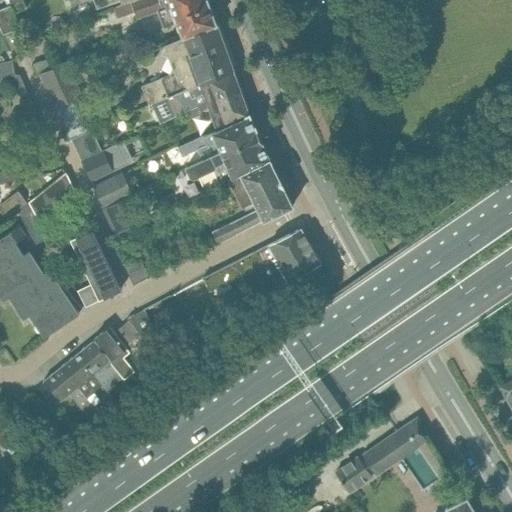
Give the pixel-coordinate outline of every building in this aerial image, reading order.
[(17,0),(10,3),(11,4),(0,8),(0,23),(4,33),(20,26),(14,12),(26,7),(23,0),(17,0)] [(182,36),(216,24),(207,0),(134,0),(114,7),(118,18),(134,12),(136,17),(158,9),(165,26),(177,21),(182,36)] [(216,24),(182,36),(164,43),(165,45),(161,53),(168,56),(171,67),(168,74),(142,85),(149,105),(168,97),(233,69),(216,24)] [(0,76),(15,73),(12,60),(0,62),(0,76)] [(68,62),(40,74),(54,106),(55,106),(78,96),(82,94),(68,62)] [(176,114),(188,109),(206,102),(239,88),(233,69),(168,97),(176,114)] [(239,88),(206,102),(188,109),(176,114),(176,115),(188,109),(192,117),(201,113),(200,110),(208,107),(216,130),(249,114),(239,88)] [(14,125),(9,126),(9,127),(36,121),(37,121),(34,106),(24,108),(11,111),(14,125)] [(216,130),(178,147),(182,156),(198,149),(203,160),(259,134),(257,130),(256,131),(249,114),(216,130)] [(38,128),(36,121),(9,127),(12,141),(39,134),(38,128)] [(92,129),(74,136),(71,138),(81,159),(101,149),(92,129)] [(259,134),(214,155),(203,160),(186,168),(190,176),(194,177),(198,175),(204,189),(228,178),(232,177),(270,158),(270,157),(269,158),(261,140),(262,140),(259,134)] [(101,149),(81,159),(91,180),(92,180),(123,165),(119,156),(129,151),(124,139),(101,149)] [(270,158),(232,177),(228,178),(242,207),(244,206),(245,210),(256,204),(259,208),(212,231),(217,242),(293,205),(270,158)] [(0,181),(14,179),(12,168),(0,170),(0,181)] [(122,170),(93,184),(103,207),(133,193),(122,170)] [(37,218),(74,188),(62,174),(28,201),(32,209),(37,218)] [(26,200),(18,189),(0,202),(0,207),(6,215),(26,200)] [(103,207),(102,207),(113,232),(145,218),(134,193),(133,193),(103,207)] [(47,237),(32,209),(20,215),(36,243),(47,237)] [(19,224),(0,236),(0,287),(2,286),(9,295),(17,308),(23,304),(29,314),(37,326),(43,322),(49,332),(79,313),(77,310),(69,298),(63,302),(49,280),(43,283),(29,262),(23,265),(8,244),(14,242),(15,241),(26,234),(19,224)] [(93,228),(75,237),(98,287),(93,290),(98,299),(103,297),(121,288),(93,228)] [(296,230),(203,277),(210,289),(210,290),(242,273),(255,298),(319,263),(321,262),(302,230),(297,229),(296,230)] [(144,308),(126,318),(158,355),(144,337),(155,329),(144,308)] [(96,357),(103,365),(109,361),(124,379),(134,370),(123,356),(129,351),(109,326),(93,339),(102,352),(96,357)] [(146,365),(158,355),(139,333),(128,343),(140,358),(146,365)] [(212,336),(185,354),(192,363),(218,346),(212,336)] [(93,339),(76,353),(93,373),(107,390),(108,392),(124,379),(109,361),(103,365),(96,357),(102,352),(93,339)] [(91,403),(107,390),(93,373),(76,353),(60,366),(77,386),(91,403)] [(102,417),(91,403),(77,386),(60,366),(43,379),(60,400),(69,393),(84,411),(93,424),(102,417)] [(358,455),(335,471),(349,491),(372,475),(371,474),(374,471),(376,473),(429,437),(415,417),(362,454),(363,455),(360,458),(358,455)] [(475,511),(466,497),(446,507),(447,509),(441,511),(475,511)]
